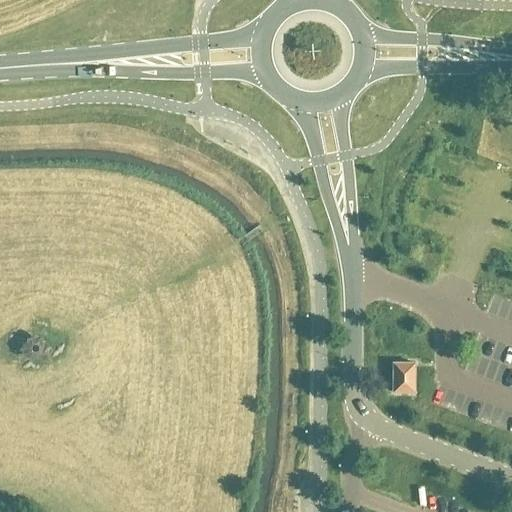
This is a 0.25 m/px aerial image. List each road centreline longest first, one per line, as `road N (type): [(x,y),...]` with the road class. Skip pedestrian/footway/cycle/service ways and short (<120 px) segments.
road 1 (tertiary): [(511,477),(365,421),(353,383),(353,267)]
road 2 (secondary): [(266,27),(246,38),(97,52),(59,64)]
road 3 (secondary): [(59,64),(270,81)]
road 4 (tertiary): [(292,99),(308,121),(353,267)]
road 5 (tertiary): [(353,267),(346,92)]
road 6 (tertiary): [(358,78),(381,69),(511,67)]
road 7 (tertiary): [(511,48),(360,26)]
